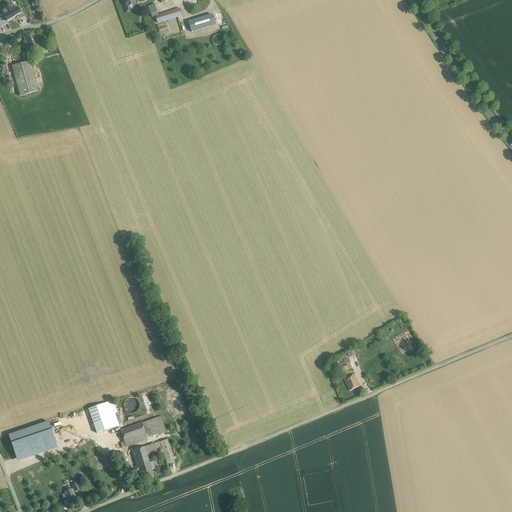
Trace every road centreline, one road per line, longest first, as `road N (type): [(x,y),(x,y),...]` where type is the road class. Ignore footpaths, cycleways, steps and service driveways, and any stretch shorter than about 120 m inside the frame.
road 1 (residential): [(84,511),(511,333)]
road 2 (secondary): [(511,135),(413,0)]
